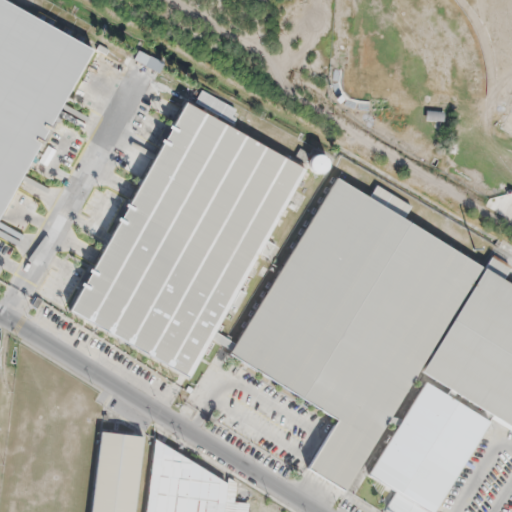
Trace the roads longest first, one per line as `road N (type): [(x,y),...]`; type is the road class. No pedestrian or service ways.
road 1 (residential): [(173,0),(220,26),(316,113),(511,228)]
road 2 (residential): [(0,315),(307,511)]
